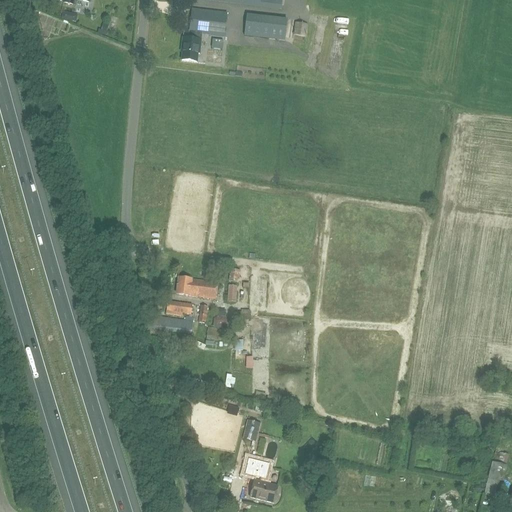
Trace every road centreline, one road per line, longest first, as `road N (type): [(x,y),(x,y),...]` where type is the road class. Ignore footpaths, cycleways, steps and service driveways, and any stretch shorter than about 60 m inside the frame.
road 1 (unclassified): [(189,511),(125,234),(144,0)]
road 2 (motorway): [(126,511),(0,71)]
road 3 (motorway): [(0,254),(81,511)]
